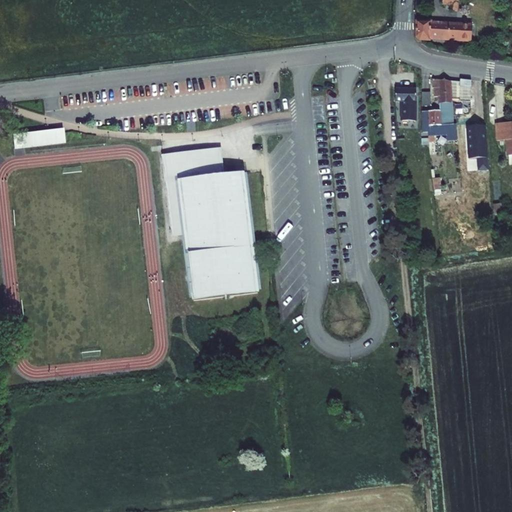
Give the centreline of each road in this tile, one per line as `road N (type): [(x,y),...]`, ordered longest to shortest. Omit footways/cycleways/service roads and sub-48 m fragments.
road 1 (track): [(429,511),(382,47)]
road 2 (residential): [(0,91),(406,42)]
